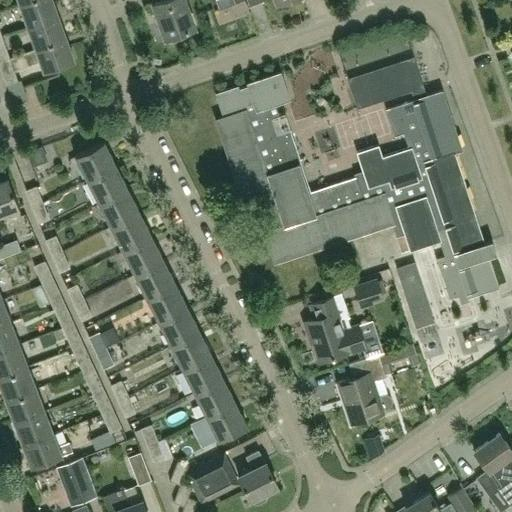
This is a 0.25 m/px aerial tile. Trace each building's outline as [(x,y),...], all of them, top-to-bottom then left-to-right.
[(51,0),(29,0),(19,4),(27,26),(57,15),(51,0)] [(161,0),(153,3),(165,38),(194,27),(183,0),(161,0)] [(212,0),(218,18),(247,8),(243,0),(212,0)] [(57,15),(27,26),(35,48),(65,38),(57,15)] [(1,35),(0,35),(0,61),(10,58),(1,35)] [(35,49),(10,58),(0,61),(0,69),(6,85),(18,81),(14,71),(40,62),(43,71),(74,61),(65,38),(35,48),(35,49)] [(414,57),(347,79),(357,109),(424,87),(414,57)] [(215,93),(222,116),(214,118),(239,194),(271,184),(282,220),(262,226),(274,262),(392,223),(396,236),(404,234),(409,249),(438,239),(444,257),(437,259),(449,299),(466,293),(467,297),(498,287),(488,256),(495,254),(491,240),(484,243),(474,214),(454,152),(460,151),(442,90),(411,99),(412,102),(386,109),(394,136),(403,133),(407,147),(381,156),(378,146),(356,152),(359,163),(363,174),(310,191),(281,103),(289,100),(280,72),(245,83),(246,86),(238,89),(237,86),(215,93)] [(86,180),(115,165),(103,141),(74,156),(86,180)] [(127,189),(115,165),(86,180),(98,203),(127,189)] [(7,177),(0,179),(0,215),(18,208),(7,177)] [(31,207),(43,202),(36,186),(25,191),(31,207)] [(127,189),(98,203),(110,227),(139,213),(127,189)] [(50,219),(43,202),(31,207),(38,224),(50,219)] [(151,236),(139,213),(110,227),(122,251),(151,236)] [(404,234),(396,236),(401,251),(409,249),(404,234)] [(51,256),(63,251),(57,236),(45,241),(51,256)] [(151,236),(122,251),(134,274),(163,260),(151,236)] [(10,255),(11,255),(21,251),(17,240),(3,245),(8,256),(10,255)] [(63,251),(51,256),(59,273),(70,269),(63,251)] [(174,283),(163,260),(134,274),(146,298),(174,283)] [(41,284),(53,279),(45,261),(33,266),(41,284)] [(396,268),(415,329),(434,323),(415,262),(396,268)] [(381,280),(378,281),(377,278),(353,286),(360,309),(373,305),(373,302),(383,298),(382,294),(386,292),(381,280)] [(63,300),(53,279),(41,284),(50,302),(51,306),(63,300)] [(174,283),(146,298),(157,321),(186,307),(174,283)] [(50,302),(41,284),(31,289),(39,307),(50,302)] [(73,304),(84,299),(77,284),(66,289),(73,304)] [(356,324),(342,329),(338,318),(347,315),(340,293),(310,302),(315,317),(303,321),(308,335),(310,334),(318,359),(334,355),(333,353),(346,349),(347,353),(364,347),(356,324)] [(2,299),(0,299),(0,325),(11,321),(2,299)] [(84,299),(73,304),(81,322),(92,317),(84,299)] [(73,322),(63,300),(51,306),(61,327),(73,322)] [(198,330),(186,307),(157,321),(169,345),(198,330)] [(56,317),(49,320),(53,331),(61,327),(56,317)] [(0,350),(19,343),(11,321),(0,325),(0,350)] [(62,327),(52,332),(57,341),(66,337),(71,349),(83,344),(73,322),(61,327),(62,327)] [(198,330),(169,345),(181,369),(210,354),(198,330)] [(95,352),(106,347),(99,332),(88,337),(95,352)] [(19,343),(0,350),(0,376),(28,366),(19,343)] [(83,344),(71,349),(81,371),(93,365),(83,344)] [(411,344),(376,355),(348,364),(352,377),(337,382),(350,423),(382,413),(381,411),(388,409),(391,406),(392,401),(390,398),(387,395),(384,394),(376,397),(371,381),(383,377),(383,376),(393,373),(390,363),(407,357),(410,366),(419,363),(416,354),(411,344)] [(106,347),(95,352),(103,370),(114,365),(106,347)] [(222,378),(210,354),(181,369),(193,392),(222,378)] [(139,372),(161,367),(159,357),(137,362),(139,372)] [(93,365),(81,371),(91,392),(103,387),(93,365)] [(36,388),(28,366),(0,376),(0,386),(5,400),(36,388)] [(234,401),(222,378),(193,392),(205,416),(234,401)] [(117,401),(128,395),(121,380),(110,385),(117,401)] [(103,387),(91,392),(101,414),(113,409),(103,387)] [(36,388),(5,400),(13,422),(44,410),(36,388)] [(128,395),(117,401),(125,418),(136,413),(128,395)] [(234,401),(205,416),(217,440),(246,425),(234,401)] [(113,409),(101,414),(109,431),(90,439),(96,451),(125,440),(120,429),(122,428),(113,409)] [(44,410),(13,422),(22,444),(53,432),(44,410)] [(146,444),(157,440),(152,425),(140,429),(146,444)] [(53,432),(22,444),(30,467),(72,451),(69,442),(58,446),(53,432)] [(511,450),(499,433),(474,451),(487,470),(477,478),(500,511),(511,503),(511,450)] [(158,443),(157,440),(146,444),(153,463),(163,458),(164,461),(173,458),(167,440),(158,443)] [(263,463),(257,450),(245,456),(251,469),(237,476),(251,503),(257,504),(265,500),(267,495),(265,491),(276,486),(264,462),(263,463)] [(151,481),(141,452),(128,457),(138,486),(151,481)] [(223,454),(186,473),(201,502),(218,494),(238,484),(234,477),(223,454)] [(82,457),(56,467),(71,506),(96,496),(82,457)] [(180,485),(181,482),(187,465),(177,461),(170,481),(180,485)] [(181,482),(180,485),(174,503),(184,506),(188,498),(192,487),(181,482)] [(134,486),(123,490),(103,497),(108,511),(114,511),(115,511),(145,511),(141,500),(140,501),(134,486)] [(477,511),(466,494),(451,503),(440,510),(428,492),(395,511),(477,511)] [(188,498),(184,506),(181,511),(194,511),(198,502),(188,498)]
